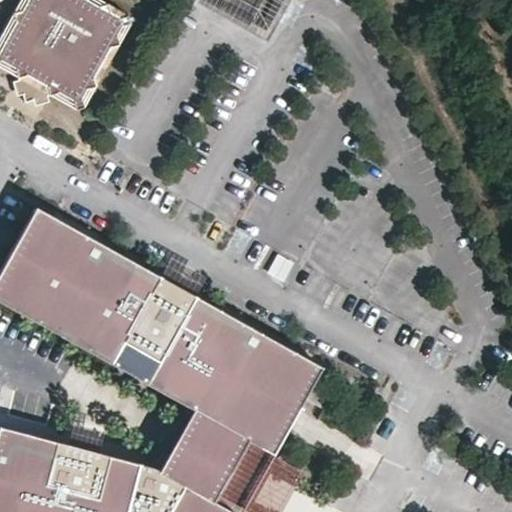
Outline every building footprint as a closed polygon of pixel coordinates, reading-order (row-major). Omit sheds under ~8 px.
[(122,25),(130,22),(128,15),(119,17),(110,12),(107,4),(99,6),(88,0),(26,0),(21,10),(13,12),(16,20),(10,30),(0,34),(4,42),(0,47),(0,58),(0,59),(14,67),(18,77),(27,74),(48,87),(50,93),(57,91),(74,101),(77,107),(82,104),(80,99),(87,88),(95,84),(93,77),(98,68),(106,65),(104,58),(110,46),(118,43),(115,36),(122,25)] [(215,0),(265,28),(280,0),(215,0)] [(27,74),(18,77),(14,79),(18,91),(24,89),(26,98),(34,95),(37,102),(51,98),(50,93),(48,87),(27,74)] [(272,451),(321,364),(194,293),(192,296),(158,276),(159,274),(34,204),(0,265),(0,299),(111,361),(115,352),(150,372),(145,380),(186,403),(272,451)] [(268,270),(284,278),(293,259),(276,252),(268,270)] [(194,293),(159,274),(158,276),(192,296),(194,293)] [(150,372),(115,352),(111,361),(145,380),(150,372)] [(272,451),(186,403),(168,435),(151,466),(238,511),(272,451)] [(238,511),(151,466),(97,452),(96,455),(66,446),(66,443),(0,424),(0,511),(238,511)] [(97,452),(66,443),(66,446),(96,455),(97,452)] [(298,465),(272,451),(238,511),(270,511),(281,494),(298,465)]
